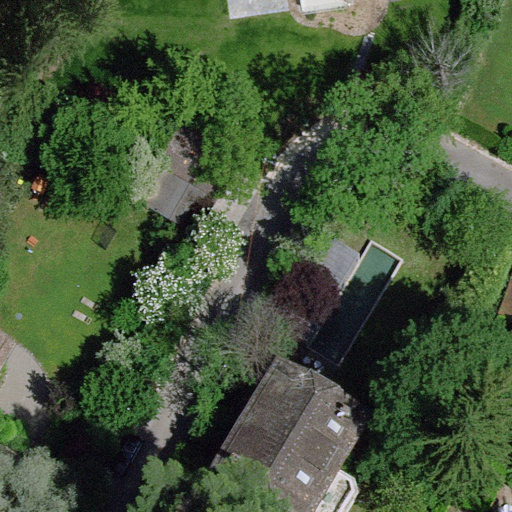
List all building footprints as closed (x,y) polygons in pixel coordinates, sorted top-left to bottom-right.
[(240,161),(181,129),(161,165),(220,197),(240,161)] [(216,206),(161,175),(143,206),(199,237),(216,206)] [(511,288),(502,317),(511,320),(511,288)] [(365,426),(290,380),(229,481),(281,511),(312,511),(333,479),(365,426)] [(312,511),(350,511),(357,501),(354,491),(333,479),(312,511)]
